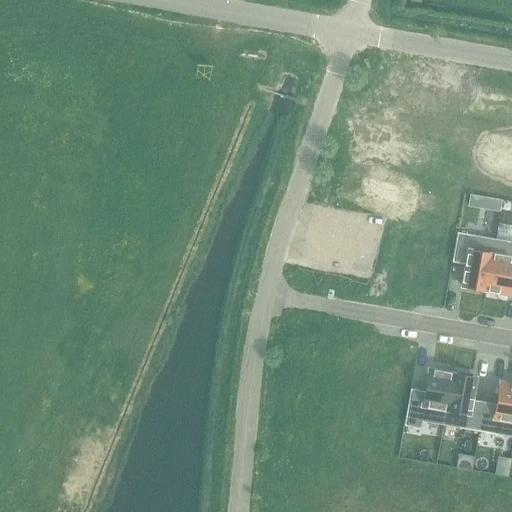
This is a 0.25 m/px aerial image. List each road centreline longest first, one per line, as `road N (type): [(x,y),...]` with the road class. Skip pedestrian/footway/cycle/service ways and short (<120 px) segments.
road 1 (residential): [(21,0),(55,433),(52,458),(0,487)]
road 2 (residential): [(266,293),(342,35)]
road 3 (residential): [(266,293),(511,340)]
road 4 (residential): [(238,511),(266,293)]
road 5 (residential): [(511,64),(342,35)]
road 6 (residential): [(180,0),(342,35)]
